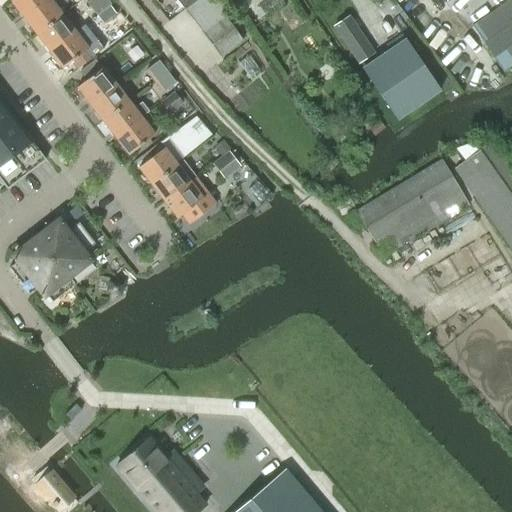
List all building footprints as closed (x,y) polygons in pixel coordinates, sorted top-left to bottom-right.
[(22,19),(46,0),(11,0),(9,2),(22,19)] [(49,0),(46,0),(22,19),(35,35),(61,15),(49,0)] [(97,0),(88,7),(101,24),(115,14),(104,0),(97,0)] [(227,13),(216,0),(195,0),(193,2),(192,0),(176,0),(220,57),(242,40),(224,17),(227,13)] [(61,15),(35,35),(47,51),(73,31),(61,15)] [(511,22),(484,42),(502,69),(511,61),(511,22)] [(73,31),(47,51),(61,69),(70,62),(76,70),(93,57),(73,31)] [(365,39),(348,50),(357,64),(374,52),(365,39)] [(439,89),(405,39),(362,68),(396,118),(439,89)] [(85,81),(76,88),(89,105),(115,85),(102,68),(101,68),(95,60),(79,72),(85,81)] [(155,81),(165,73),(166,72),(157,61),(146,70),(155,81)] [(163,92),(171,86),(174,83),(166,72),(165,73),(155,81),(163,92)] [(115,85),(89,105),(101,122),(128,102),(115,85)] [(168,113),(181,103),(173,94),(160,104),(168,113)] [(0,182),(6,190),(44,160),(30,142),(31,141),(0,101),(0,182)] [(128,102),(101,122),(114,138),(140,118),(128,102)] [(127,155),(153,135),(148,128),(153,124),(146,114),(140,118),(114,138),(127,155)] [(194,117),(173,133),(189,153),(210,136),(194,117)] [(379,122),(369,131),(373,136),(383,128),(379,122)] [(222,142),(214,148),(220,156),(229,150),(230,149),(223,140),(222,142)] [(511,253),(511,169),(492,141),(452,169),(511,253)] [(137,168),(150,185),(176,165),(163,148),(137,168)] [(224,179),(240,166),(229,151),(212,164),(224,179)] [(150,185),(163,202),(189,181),(194,178),(195,177),(183,160),(176,165),(150,185)] [(381,257),(466,206),(439,160),(353,210),(381,257)] [(189,181),(163,202),(176,219),(181,215),(188,225),(214,204),(194,178),(189,182),(189,181)] [(76,207),(66,214),(71,220),(76,220),(82,215),(76,207)] [(17,261),(8,269),(28,295),(37,288),(43,296),(45,295),(51,303),(74,285),(68,277),(89,261),(82,253),(94,244),(78,224),(66,232),(57,221),(12,256),(17,261)] [(116,465),(154,511),(196,511),(205,506),(189,487),(197,481),(178,458),(170,465),(148,438),(116,465)] [(36,463),(31,467),(36,473),(41,468),(36,463)] [(317,511),(283,471),(233,511),(317,511)]
